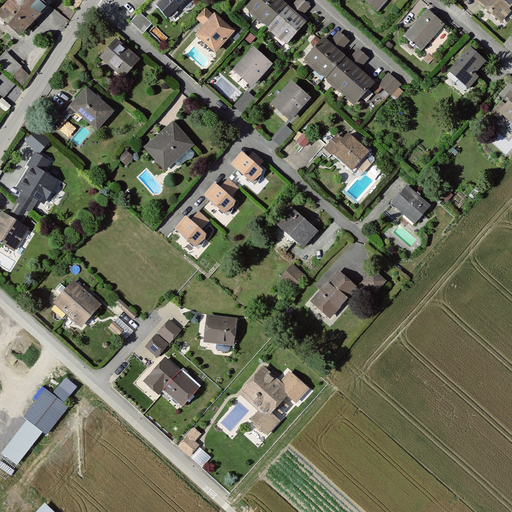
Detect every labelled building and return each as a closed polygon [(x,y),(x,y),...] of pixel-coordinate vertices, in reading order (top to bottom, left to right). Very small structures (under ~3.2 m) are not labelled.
[(52,0),(10,0),(0,11),(0,18),(19,36),(52,0)] [(159,0),(156,4),(170,18),(186,0),(159,0)] [(279,0),(257,0),(250,8),(288,42),(306,22),(301,18),(291,10),(281,1),(279,0)] [(311,7),(303,0),(299,0),(291,10),(301,18),(311,7)] [(387,0),(368,0),(379,10),(387,0)] [(511,5),(511,0),(479,0),(504,20),(511,12),(508,10),(511,5)] [(200,20),(207,27),(216,16),(207,9),(198,19),(200,20)] [(153,24),(140,12),(131,22),(144,34),(153,24)] [(444,25),(429,12),(408,36),(423,49),(444,25)] [(234,32),(216,16),(207,27),(199,36),(218,52),(234,32)] [(349,41),(340,33),(330,44),(340,52),(349,41)] [(330,44),(326,40),(308,60),(357,103),(375,83),(359,70),(349,61),(340,52),(330,44)] [(139,60),(116,42),(102,59),(124,78),(139,60)] [(486,62),(471,49),(452,72),(470,87),(478,78),(475,75),(486,62)] [(272,65),(255,50),(237,70),(254,85),(272,65)] [(369,58),(359,50),(349,61),(359,70),(369,58)] [(22,67),(6,52),(0,58),(0,65),(12,77),(21,67),(22,67)] [(22,86),(31,77),(21,67),(12,77),(22,86)] [(400,84),(389,74),(378,87),(389,96),(400,84)] [(312,99),(291,80),(271,102),(293,121),(312,99)] [(114,112),(87,88),(66,111),(55,114),(49,121),(58,129),(71,114),(79,121),(84,115),(99,129),(114,112)] [(256,100),(248,93),(236,106),(243,113),(256,100)] [(511,103),(507,110),(500,104),(494,111),(502,119),(506,114),(511,119),(511,103)] [(193,145),(172,121),(144,146),(166,169),(193,145)] [(294,133),(286,126),(274,139),(282,146),(294,133)] [(50,141),(36,128),(25,141),(39,153),(50,141)] [(311,138),(305,132),(297,141),(304,146),(311,138)] [(370,152),(348,133),(343,138),(338,134),(327,147),(354,171),(370,152)] [(31,166),(18,188),(25,192),(38,200),(44,204),(58,182),(43,173),(50,161),(35,152),(28,164),(31,166)] [(134,158),(127,152),(120,159),(127,165),(134,158)] [(262,169),(243,153),(233,165),(252,181),(262,169)] [(236,201),(215,183),(205,195),(225,214),(236,201)] [(430,207),(409,189),(395,204),(416,222),(430,207)] [(452,196),(447,191),(443,196),(448,200),(452,196)] [(38,200),(25,192),(9,217),(23,225),(38,200)] [(318,232),(293,209),(280,224),(305,246),(318,232)] [(2,213),(0,216),(0,243),(14,252),(29,229),(23,225),(9,217),(2,213)] [(207,234),(187,216),(175,229),(196,247),(207,234)] [(305,277),(294,267),(282,279),(293,289),(305,277)] [(387,281),(374,271),(372,274),(364,283),(376,293),(387,281)] [(357,288),(339,272),(312,302),(330,318),(357,288)] [(102,306),(74,281),(54,304),(82,329),(102,306)] [(120,300),(116,304),(134,321),(138,316),(120,300)] [(236,319),(208,315),(205,340),(233,343),(236,319)] [(180,329),(169,320),(158,333),(169,342),(180,329)] [(125,331),(114,323),(110,328),(121,336),(125,331)] [(167,344),(156,334),(146,346),(157,356),(167,344)] [(197,386),(165,358),(145,381),(158,392),(162,387),(182,404),(197,386)] [(280,382),(263,368),(241,392),(261,410),(252,419),(267,433),(279,420),(270,412),(274,408),(281,414),(288,407),(280,400),(286,394),(295,402),(308,388),(289,371),(280,382)] [(66,377),(51,393),(63,402),(76,386),(66,377)] [(45,388),(23,416),(26,419),(42,431),(46,434),(68,406),(63,402),(51,393),(45,388)] [(42,431),(26,419),(0,452),(0,475),(4,479),(42,431)] [(200,434),(194,428),(179,446),(189,455),(198,445),(193,441),(200,434)] [(56,511),(45,502),(35,511),(56,511)]
